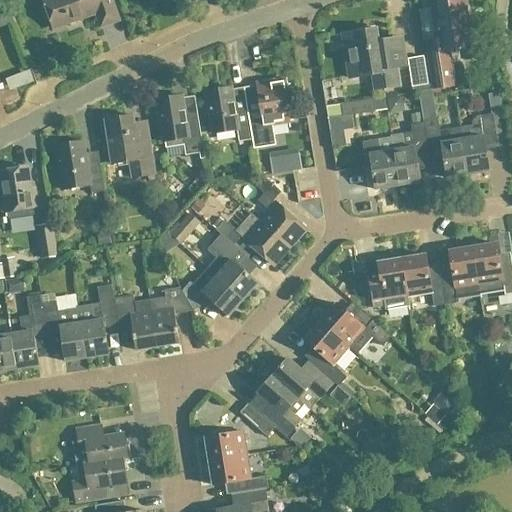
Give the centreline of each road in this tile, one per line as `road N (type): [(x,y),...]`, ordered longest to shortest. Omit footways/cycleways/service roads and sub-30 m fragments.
road 1 (residential): [(0,140),(187,46),(297,7)]
road 2 (residential): [(336,235),(297,7)]
road 3 (residential): [(170,371),(226,360),(336,235)]
road 4 (residential): [(0,397),(170,371)]
road 5 (residential): [(336,235),(505,208)]
road 6 (residential): [(182,511),(190,494),(170,371)]
